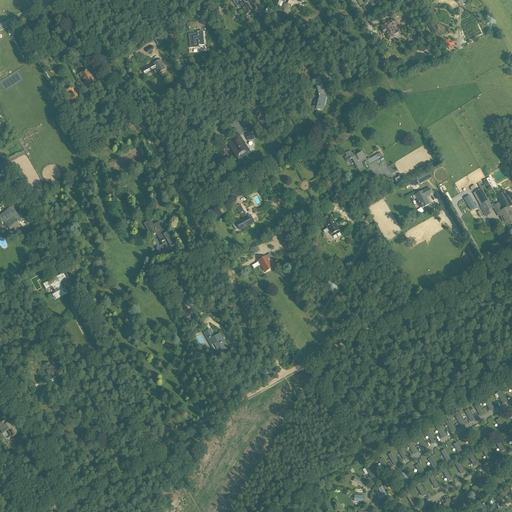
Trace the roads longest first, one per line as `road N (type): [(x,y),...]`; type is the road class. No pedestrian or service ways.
road 1 (track): [(41,511),(511,245)]
road 2 (track): [(286,378),(70,0)]
road 3 (track): [(74,496),(0,360)]
